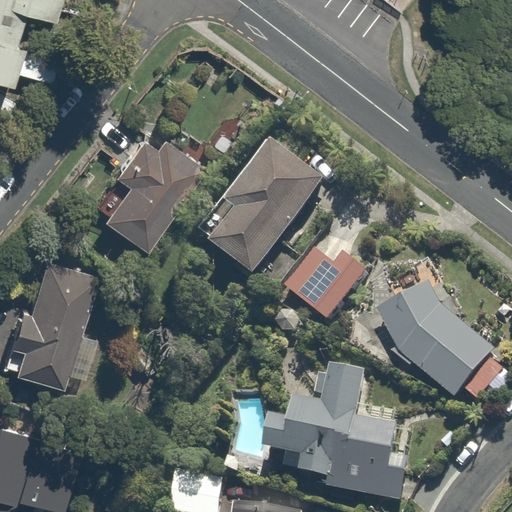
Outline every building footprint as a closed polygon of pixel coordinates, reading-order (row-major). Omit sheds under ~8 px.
[(0,0),(0,75),(12,80),(36,13),(53,19),(60,0),(0,0)] [(146,248),(207,161),(164,129),(156,140),(139,128),(110,170),(125,180),(100,215),(146,248)] [(324,178),(272,138),(226,200),(238,212),(215,243),(253,271),(324,178)] [(329,222),(286,286),(334,318),(369,265),(351,253),(359,242),(329,222)] [(89,270),(43,254),(28,302),(22,300),(2,358),(60,378),(87,302),(79,300),(89,270)] [(435,281),(381,308),(400,344),(391,352),(410,368),(416,361),(459,397),(497,351),(452,315),(435,281)] [(366,369),(328,365),(325,398),(295,396),(295,413),(272,412),(267,454),(285,454),(284,470),(319,476),(316,488),(403,502),(408,454),(395,453),(399,414),(361,410),(366,369)] [(82,444),(0,414),(0,511),(32,511),(37,501),(58,509),(82,444)] [(223,511),(226,481),(184,477),(180,511),(223,511)] [(306,511),(307,509),(235,502),(234,511),(306,511)]
